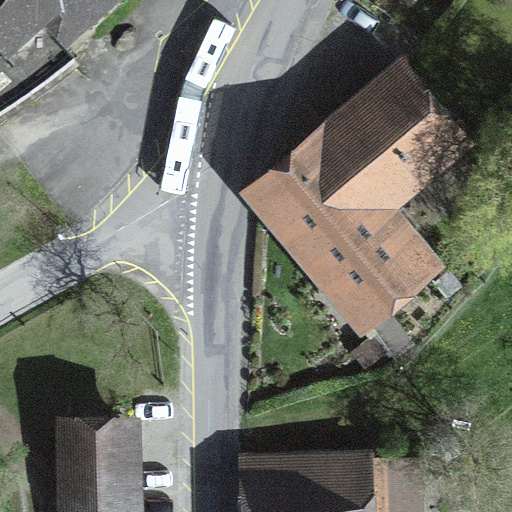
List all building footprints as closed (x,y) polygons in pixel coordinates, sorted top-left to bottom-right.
[(124,0),(0,0),(0,64),(3,68),(42,34),(60,56),(124,0)] [(323,116),(395,200),(475,132),(403,48),(323,116)] [(395,200),(323,116),(241,186),(366,333),(448,263),(395,200)] [(147,511),(148,402),(51,404),(57,511),(147,511)] [(238,511),(373,511),(372,450),(238,454),(238,511)]
